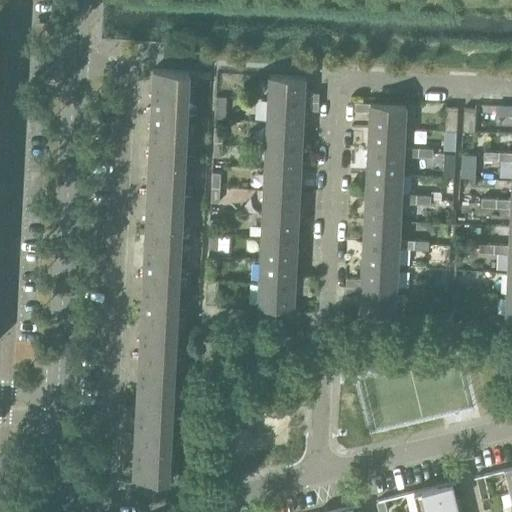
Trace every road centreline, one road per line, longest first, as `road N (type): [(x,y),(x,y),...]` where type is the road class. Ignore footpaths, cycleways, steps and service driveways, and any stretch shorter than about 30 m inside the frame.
road 1 (residential): [(318,473),(338,80),(511,86)]
road 2 (residential): [(105,498),(126,63),(73,61)]
road 3 (tertiary): [(58,391),(73,61)]
road 4 (residential): [(21,59),(9,344)]
road 5 (residential): [(105,498),(214,498),(318,473)]
road 6 (residential): [(353,465),(511,424)]
